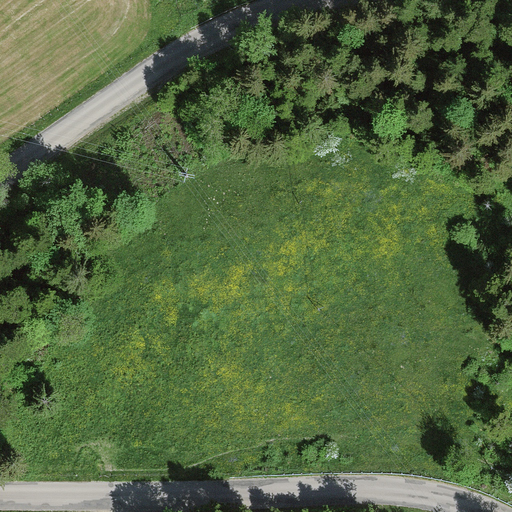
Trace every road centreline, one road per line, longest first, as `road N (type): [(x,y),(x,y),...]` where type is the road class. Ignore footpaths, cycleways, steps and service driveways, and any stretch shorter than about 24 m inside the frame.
road 1 (tertiary): [(474,511),(358,489),(0,495)]
road 2 (tertiary): [(0,173),(191,46),(306,0)]
